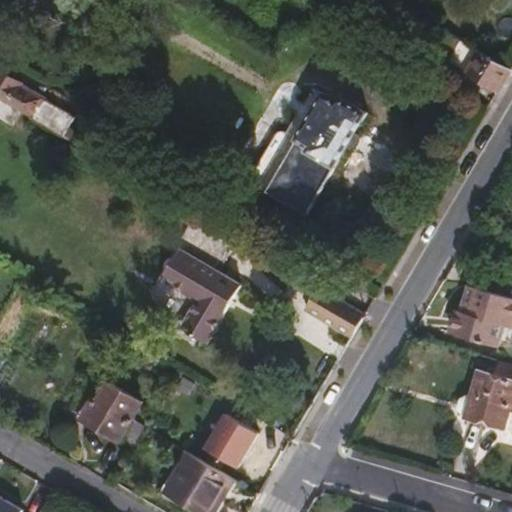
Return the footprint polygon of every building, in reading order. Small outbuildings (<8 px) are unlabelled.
[(495,90),(508,68),(477,50),(464,72),(495,90)] [(17,83),(19,80),(0,69),(0,97),(29,115),(40,96),(17,83)] [(324,92),(323,94),(310,87),(283,132),(280,130),(272,133),(248,174),(250,181),(304,214),(365,112),(338,96),(336,99),(324,92)] [(220,275),(237,248),(195,223),(178,250),(183,252),(166,280),(199,300),(183,327),(208,343),(241,287),(220,275)] [(511,325),(511,295),(472,284),(463,309),(457,308),(450,331),(498,346),(505,323),(511,325)] [(349,337),(364,313),(318,285),(303,309),(349,337)] [(143,367),(151,354),(133,344),(125,357),(143,367)] [(511,409),(511,380),(478,370),(470,395),(464,414),(464,416),(503,427),(509,409),(511,409)] [(131,417),(140,402),(109,383),(99,399),(94,396),(82,417),(136,448),(148,429),(149,427),(131,417)] [(456,405),(460,412),(464,414),(470,395),(466,393),(459,397),(456,405)] [(226,447),(242,420),(217,405),(201,431),(213,438),(226,447)] [(222,454),(226,447),(213,438),(208,446),(222,454)] [(199,511),(209,511),(230,478),(188,453),(165,491),(199,511)]
